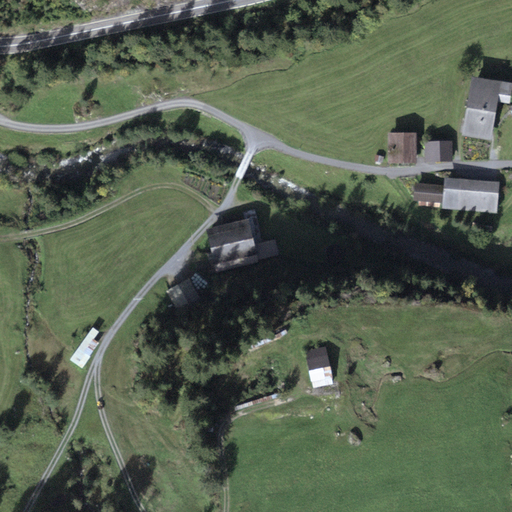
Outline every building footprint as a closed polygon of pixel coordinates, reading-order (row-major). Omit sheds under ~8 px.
[(476,81),(471,108),(492,112),(494,99),(504,100),(507,86),(476,81)] [(488,138),(492,112),(471,108),(467,134),(488,138)] [(412,136),(390,136),(390,160),(411,160),(412,136)] [(428,142),(429,160),(451,160),(451,145),(433,145),(433,142),(428,142)] [(444,206),(478,208),(480,183),(446,180),(446,188),(418,185),(416,199),(445,202),(444,206)] [(497,185),(480,183),(478,208),(494,210),(497,185)] [(246,227),(211,234),(219,270),(255,261),(254,260),(263,258),(260,244),(251,246),(246,227)] [(180,311),(199,301),(187,280),(168,291),(180,311)] [(87,357),(82,353),(97,332),(93,329),(72,358),(81,365),(87,357)] [(307,359),(311,382),(312,382),(313,386),(331,383),(330,378),(331,378),(326,355),(325,355),(324,348),(306,352),(308,359),(307,359)]
